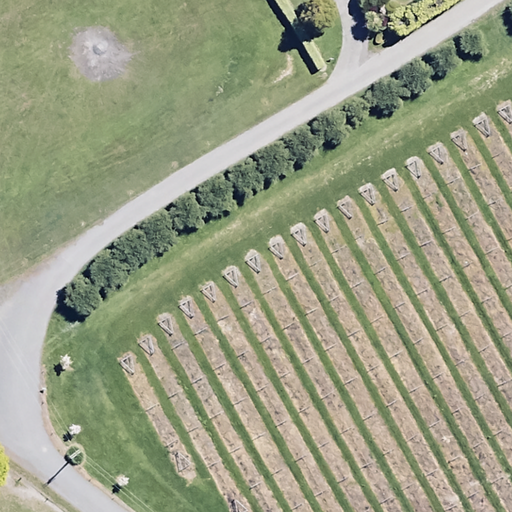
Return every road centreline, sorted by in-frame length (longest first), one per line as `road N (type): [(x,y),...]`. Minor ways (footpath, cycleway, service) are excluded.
road 1 (unclassified): [(0,332),(84,246),(484,0)]
road 2 (unclassified): [(103,511),(33,454),(0,410)]
